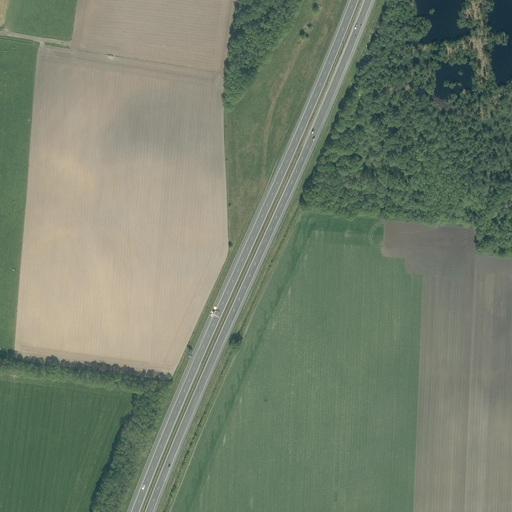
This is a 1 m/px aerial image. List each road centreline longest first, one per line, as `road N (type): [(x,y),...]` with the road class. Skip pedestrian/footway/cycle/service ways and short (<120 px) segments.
road 1 (motorway): [(149,511),(369,0)]
road 2 (motorway): [(353,0),(134,511)]
